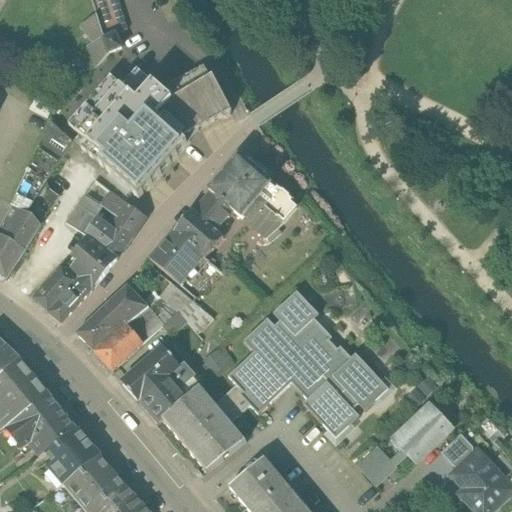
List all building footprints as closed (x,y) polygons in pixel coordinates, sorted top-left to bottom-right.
[(113,27),(116,35),(129,30),(119,0),(90,0),(101,31),(113,27)] [(101,31),(104,39),(116,35),(113,27),(101,31)] [(116,35),(104,39),(109,53),(121,48),(116,35)] [(137,71),(124,86),(108,72),(58,129),(78,147),(137,198),(140,200),(142,198),(141,197),(154,183),(155,183),(158,179),(157,179),(170,164),(171,164),(174,161),(173,160),(186,145),(186,146),(189,143),(188,142),(198,131),(197,130),(221,116),(226,118),(229,116),(230,112),(211,77),(209,78),(204,68),(173,85),(179,98),(170,103),(165,94),(154,84),(153,84),(137,71)] [(272,185),(238,157),(209,191),(234,212),(243,220),(245,218),(251,223),(260,213),(267,220),(258,230),(268,239),(278,230),(297,208),(271,186),(272,185)] [(137,198),(104,170),(96,182),(108,191),(113,194),(124,203),(124,204),(130,208),(137,198)] [(108,191),(96,182),(86,196),(96,202),(103,193),(105,194),(108,191)] [(60,197),(45,186),(42,190),(43,190),(41,193),(37,191),(34,197),(40,201),(39,202),(52,210),(60,197)] [(27,193),(20,188),(18,193),(15,204),(13,207),(19,210),(27,193)] [(234,212),(211,193),(194,213),(216,232),(234,212)] [(130,208),(124,204),(124,203),(115,216),(120,220),(115,228),(133,239),(146,219),(130,208)] [(13,207),(0,230),(0,276),(7,281),(26,253),(42,227),(33,217),(19,210),(13,207)] [(194,213),(192,212),(175,233),(205,258),(204,259),(206,260),(224,239),(216,232),(194,213)] [(115,216),(112,214),(106,221),(113,227),(115,228),(120,220),(115,216)] [(115,228),(113,227),(107,238),(102,247),(119,260),(133,239),(115,228)] [(107,238),(100,231),(98,232),(97,231),(95,233),(97,235),(93,238),(102,247),(107,238)] [(175,233),(151,261),(181,286),(204,259),(205,258),(175,233)] [(102,247),(90,238),(74,257),(80,262),(74,269),(81,276),(79,279),(80,280),(93,291),(119,260),(102,247)] [(61,269),(33,300),(49,314),(77,284),(77,283),(61,269)] [(77,284),(49,314),(62,324),(93,291),(80,280),(77,283),(77,284)] [(127,288),(109,305),(107,303),(104,305),(106,307),(101,313),(98,310),(95,313),(98,316),(94,319),(93,317),(91,319),(93,320),(88,324),(87,324),(86,325),(86,326),(77,335),(94,354),(95,353),(149,309),(127,288)] [(184,289),(154,315),(164,327),(165,328),(179,315),(196,299),(184,289)] [(268,321),(245,343),(255,354),(229,379),(237,387),(216,407),(231,425),(251,408),(259,416),(270,406),(292,385),(308,402),(304,406),(323,426),(337,441),(349,428),(350,428),(360,419),(353,411),(359,406),(366,413),(376,404),(389,391),(375,377),(376,377),(356,356),(352,361),(341,349),(338,352),(329,342),(332,340),(315,321),(319,317),(311,308),(297,294),(283,307),(274,316),(281,323),(275,328),(268,321)] [(197,303),(183,319),(200,335),(215,320),(197,303)] [(149,309),(95,353),(113,373),(164,327),(154,315),(149,309)] [(201,341),(179,315),(165,328),(190,357),(195,349),(201,341)] [(209,347),(202,340),(201,341),(195,349),(203,353),(209,347)] [(0,354),(0,379),(20,360),(6,348),(0,354)] [(163,350),(123,385),(140,404),(180,370),(163,350)] [(223,350),(205,357),(210,370),(228,363),(223,350)] [(0,408),(34,378),(20,360),(0,379),(0,408)] [(180,370),(140,404),(158,426),(163,421),(189,399),(190,399),(176,384),(178,383),(179,384),(187,377),(180,370)] [(34,378),(0,408),(0,423),(5,430),(7,429),(7,430),(51,397),(34,378)] [(216,407),(200,389),(190,399),(189,399),(163,421),(207,473),(246,442),(231,425),(216,407)] [(51,397),(7,430),(7,429),(5,430),(6,431),(22,452),(30,447),(40,460),(46,455),(78,431),(67,417),(66,417),(51,397)] [(431,407),(407,430),(405,429),(390,442),(400,452),(402,451),(415,465),(453,430),(431,407)] [(78,431),(46,455),(53,463),(47,468),(63,487),(101,459),(78,431)] [(473,449),(461,436),(441,455),(457,472),(474,456),(473,455),(473,449)] [(377,448),(357,467),(364,474),(384,455),(377,448)] [(384,455),(364,474),(376,487),(396,468),(384,455)] [(505,483),(486,463),(483,465),(474,456),(457,472),(452,477),(465,490),(465,489),(470,495),(465,500),(475,511),(492,511),(511,495),(502,486),(505,483)] [(101,459),(63,487),(84,511),(99,511),(128,490),(101,459)] [(309,511),(266,460),(230,490),(248,511),(309,511)] [(146,511),(128,490),(99,511),(146,511)]
